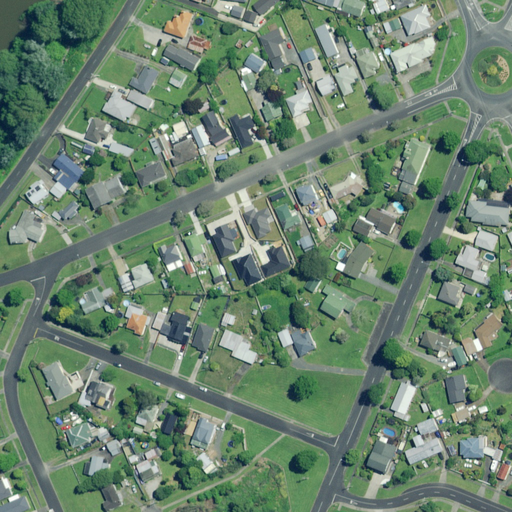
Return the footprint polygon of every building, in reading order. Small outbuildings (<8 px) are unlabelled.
[(260,0),(255,5),(264,17),(274,8),(273,7),(280,0),(260,0)] [(316,0),(316,2),(363,18),(368,3),(360,0),(316,0)] [(369,0),(371,3),(373,2),(378,14),(390,9),(386,0),(369,0)] [(394,0),(396,4),(392,6),(393,10),(398,8),(398,9),(409,4),(410,4),(412,8),(416,6),(414,2),(419,0),(394,0)] [(246,9),(236,5),(233,15),(242,18),(246,9)] [(427,5),(399,18),(403,25),(405,24),(411,37),(432,27),(428,17),(431,15),(427,5)] [(259,13),(249,10),(246,19),(256,23),(259,13)] [(195,15),(184,11),(182,17),(177,15),(174,23),(170,22),(167,31),(187,38),(195,15)] [(402,28),(399,19),(385,25),(389,34),(402,28)] [(287,41),(281,28),(277,30),(275,24),(268,27),(271,33),(261,37),(276,70),(286,65),(282,56),(285,55),(280,44),(287,41)] [(332,34),(335,33),(333,27),(329,28),(328,24),(317,29),(329,58),(341,53),(332,34)] [(381,46),(374,31),(368,33),(375,49),(381,46)] [(213,42),(193,35),(189,48),(203,53),(205,48),(210,50),(213,42)] [(399,72),(409,68),(407,63),(408,62),(411,68),(423,62),(422,60),(434,54),(435,53),(435,52),(436,51),(436,50),(436,49),(436,48),(436,47),(436,46),(436,45),(438,45),(434,37),(416,45),(416,44),(392,54),(399,72)] [(245,43),(240,40),(236,46),(240,49),(245,43)] [(171,45),(165,55),(181,64),(180,66),(185,69),(187,67),(195,72),(202,60),(182,49),(181,51),(171,45)] [(370,54),(367,48),(357,53),(354,47),(351,49),(353,55),(356,54),(366,79),(378,74),(377,70),(382,68),(375,52),(370,54)] [(318,58),(313,48),(301,53),(305,64),(318,58)] [(266,63),(253,54),(246,65),(259,73),(266,63)] [(351,84),(361,79),(355,66),(350,69),(347,63),(339,67),(342,72),(336,75),(346,96),(354,92),(351,84)] [(148,65),(142,77),(140,76),(137,75),(131,85),(149,95),(161,73),(148,65)] [(187,75),(177,70),(170,83),(180,88),(187,75)] [(242,82),(255,111),(264,107),(262,102),(266,101),(254,72),(250,74),(248,70),(241,73),(245,81),(242,82)] [(331,75),(324,78),(325,79),(318,82),(324,96),(338,90),(331,75)] [(308,91),(303,79),(295,82),(300,94),(287,100),(294,118),(313,110),(311,105),(314,103),(309,90),(308,91)] [(156,101),(134,89),(129,99),(151,110),(156,101)] [(121,98),(123,94),(117,91),(116,93),(110,90),(106,98),(112,101),(110,103),(109,102),(105,111),(137,127),(139,122),(132,118),(138,106),(121,98)] [(278,118),(278,120),(283,118),(282,116),(284,115),(277,97),(265,102),(267,106),(263,108),(269,122),(278,118)] [(214,106),(211,101),(199,108),(202,113),(214,106)] [(225,127),(216,111),(204,118),(214,135),(212,137),(218,147),(236,137),(228,124),(225,127)] [(243,119),(241,115),(231,119),(243,148),(255,143),(249,129),(256,126),(251,116),(243,119)] [(114,126),(95,118),(88,138),(101,143),(103,136),(109,139),(114,126)] [(174,126),(178,135),(169,138),(166,131),(157,134),(164,153),(165,153),(169,161),(173,159),(176,166),(200,157),(192,137),(191,138),(184,122),(174,126)] [(404,160),(407,162),(404,170),(401,169),(398,177),(405,180),(400,191),(411,195),(415,184),(416,185),(433,146),(410,137),(406,148),(408,149),(404,160)] [(110,151),(128,157),(136,150),(113,142),(110,151)] [(99,147),(87,144),(84,152),(96,156),(99,147)] [(56,178),(60,182),(70,190),(75,185),(76,185),(87,173),(74,163),(77,160),(69,154),(67,156),(64,154),(56,165),(63,170),(56,178)] [(367,167),(364,160),(359,163),(362,170),(367,167)] [(156,164),(154,161),(146,165),(147,168),(137,172),(143,187),(150,184),(150,183),(167,175),(161,162),(156,164)] [(330,199),(332,204),(335,203),(336,205),(354,197),(352,193),(354,192),(358,196),(365,188),(370,192),(378,182),(371,177),(370,179),(362,173),(359,177),(353,173),(346,182),(331,188),(335,197),(330,199)] [(129,192),(120,175),(88,191),(98,209),(114,201),(114,200),(129,192)] [(490,179),(483,177),(480,188),(487,190),(490,179)] [(66,187),(58,180),(50,190),(58,196),(66,187)] [(50,194),(40,181),(33,187),(35,189),(28,194),(37,205),(50,194)] [(319,200),(320,199),(314,184),(299,189),(305,205),(310,203),(313,211),(322,207),(319,200)] [(83,191),(79,187),(75,192),(78,196),(83,191)] [(351,200),(346,203),(350,209),(355,206),(351,200)] [(81,206),(75,201),(66,210),(64,208),(60,212),(67,219),(70,217),(72,219),(78,213),(76,211),(81,206)] [(511,206),(468,201),(467,220),(509,225),(511,206)] [(287,229),(289,234),(296,230),(296,229),(302,226),(301,223),(305,222),(299,210),(296,212),(292,202),(276,209),(286,230),(287,229)] [(361,216),(354,230),(369,237),(376,224),(379,225),(377,228),(391,235),(399,216),(382,209),(381,212),(373,209),(368,220),(361,216)] [(323,215),(328,224),(335,220),(336,223),(339,221),(333,210),(323,215)] [(46,219),(28,211),(19,230),(14,230),(14,243),(29,243),(29,236),(40,242),(48,226),(44,225),(46,219)] [(63,217),(57,211),(53,215),(60,221),(63,217)] [(499,237),(482,230),(477,245),(494,252),(499,237)] [(199,261),(201,266),(211,263),(204,246),(209,243),(205,234),(200,236),(199,234),(186,239),(196,262),(199,261)] [(314,245),(310,236),(297,241),(299,245),(302,244),(304,249),(314,245)] [(337,268),(359,280),(377,248),(363,240),(356,252),(354,251),(347,265),(340,262),(337,268)] [(185,266),(176,243),(161,249),(171,272),(185,266)] [(461,254),(457,264),(465,266),(463,270),(466,271),(464,276),(490,286),(492,279),(485,276),(486,273),(482,271),(485,262),(476,258),(480,250),(469,246),(465,256),(461,254)] [(197,274),(192,262),(185,265),(190,277),(197,274)] [(129,274),(120,279),(126,292),(135,288),(132,282),(134,281),(138,289),(156,280),(148,264),(133,271),(135,274),(129,276),(129,274)] [(219,265),(211,268),(217,284),(224,281),(219,265)] [(343,276),(338,273),(335,281),(340,283),(343,276)] [(306,287),(315,293),(320,284),(322,285),(324,282),(312,275),(306,287)] [(172,287),(168,278),(163,281),(166,289),(172,287)] [(462,288),(446,282),(440,299),(459,306),(462,299),(459,297),(462,288)] [(478,289),(467,285),(465,292),(475,295),(478,289)] [(103,292),(101,287),(84,295),(88,303),(83,305),(88,314),(106,306),(108,312),(114,309),(110,300),(116,297),(112,288),(103,292)] [(350,300),(328,291),(321,307),(343,316),(350,300)] [(152,327),(156,315),(153,313),(152,318),(143,315),(146,307),(132,302),(127,317),(131,318),(128,328),(137,330),(136,333),(143,336),(147,325),(152,327)] [(168,315),(160,312),(155,327),(162,330),(168,315)] [(463,341),(470,357),(494,345),(492,342),(500,337),(497,331),(504,327),(494,312),(488,317),(489,318),(475,330),(479,338),(473,341),(471,337),(463,341)] [(226,313),(222,325),(229,327),(230,324),(234,325),(237,317),(226,313)] [(188,325),(190,319),(179,316),(178,317),(174,316),(172,321),(175,321),(170,337),(175,338),(174,341),(187,345),(190,335),(186,334),(188,325)] [(217,329),(202,323),(194,346),(200,348),(199,349),(209,353),(213,341),(217,329)] [(249,338),(228,329),(221,345),(235,351),(233,355),(254,364),(259,354),(250,350),(252,345),(247,343),(249,338)] [(294,343),(288,329),(279,334),(285,348),(294,343)] [(318,348),(310,329),(307,331),(308,332),(303,334),(301,330),(292,334),(302,357),(311,353),(310,352),(318,348)] [(441,335),(428,330),(422,345),(441,351),(444,343),(438,341),(441,335)] [(470,363),(462,346),(453,350),(461,367),(470,363)] [(453,359),(439,366),(443,375),(457,369),(453,359)] [(84,386),(80,379),(77,371),(67,376),(60,362),(44,369),(50,382),(48,383),(50,387),(52,386),(59,400),(76,391),(76,390),(84,386)] [(469,387),(466,374),(447,378),(452,403),(467,400),(464,388),(469,387)] [(415,383),(409,380),(407,385),(403,383),(392,409),(397,411),(395,416),(408,422),(410,416),(407,415),(418,387),(413,386),(415,383)] [(98,403),(98,405),(106,408),(105,410),(109,412),(115,399),(109,397),(112,389),(95,381),(89,394),(84,392),(80,403),(90,407),(93,401),(98,403)] [(161,422),(168,404),(148,396),(145,402),(137,423),(152,429),(156,420),(161,422)] [(457,411),(458,413),(452,414),(455,423),(460,422),(460,424),(472,421),(470,413),(468,408),(457,411)] [(179,417),(169,413),(162,431),(172,435),(179,417)] [(109,419),(101,415),(99,420),(107,424),(109,419)] [(220,425),(202,418),(192,443),(210,451),(220,425)] [(440,442),(442,441),(438,430),(439,430),(434,418),(417,425),(418,426),(415,428),(417,433),(420,431),(422,436),(415,438),(419,447),(407,452),(412,464),(444,451),(440,442)] [(111,437),(106,425),(100,428),(99,426),(91,429),(88,423),(77,427),(76,424),(72,425),(73,428),(68,431),(75,448),(93,441),(90,436),(92,435),(93,438),(99,435),(101,441),(111,437)] [(381,440),(379,439),(374,453),(375,453),(370,465),(387,473),(398,447),(395,446),(398,440),(391,437),(389,444),(386,442),(388,438),(382,436),(381,440)] [(488,447),(488,436),(478,436),(478,438),(469,438),(469,441),(462,440),(462,455),(466,455),(465,457),(485,458),(485,454),(494,456),(493,458),(502,461),(504,452),(488,447)] [(117,440),(108,444),(113,456),(112,456),(114,461),(125,457),(117,440)] [(158,455),(155,450),(146,454),(149,459),(158,455)] [(247,455),(244,452),(237,457),(241,461),(247,455)] [(214,463),(205,453),(197,460),(206,470),(214,463)] [(108,459),(95,456),(93,463),(88,462),(85,474),(101,477),(103,468),(109,470),(110,464),(108,463),(108,459)] [(153,468),(149,460),(138,466),(145,481),(162,474),(158,465),(153,468)] [(511,466),(504,463),(498,477),(505,480),(511,466)] [(132,494),(134,493),(132,487),(131,486),(131,485),(134,483),(128,470),(119,475),(125,489),(118,491),(114,483),(103,488),(108,501),(105,503),(108,511),(135,500),(132,494)] [(0,499),(14,494),(12,489),(14,488),(10,478),(1,482),(0,478),(0,499)] [(26,496),(0,506),(0,511),(24,511),(32,509),(26,496)]
